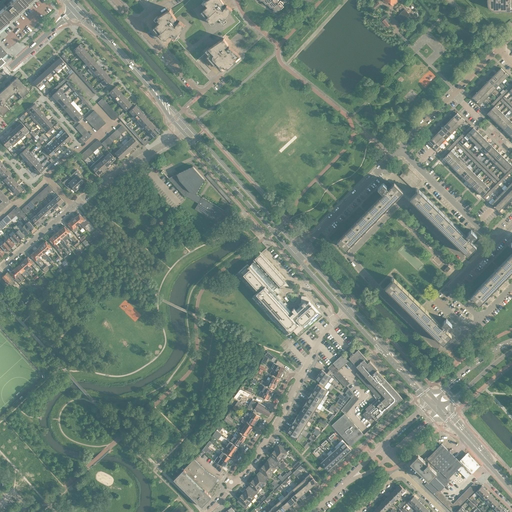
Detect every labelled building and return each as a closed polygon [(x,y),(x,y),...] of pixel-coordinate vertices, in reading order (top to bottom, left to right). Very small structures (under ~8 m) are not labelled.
[(5,5),(0,10),(0,14),(6,21),(24,4),(20,0),(11,0),(9,2),(8,1),(4,4),(5,4),(5,5)] [(202,0),(189,0),(173,15),(170,9),(158,16),(158,17),(158,18),(157,19),(160,22),(152,29),(163,41),(171,34),(173,37),(172,38),(176,41),(177,40),(186,50),(196,61),(205,53),(222,72),(226,68),(227,69),(237,60),(236,60),(240,56),(229,46),(228,47),(227,45),(228,44),(223,37),(240,21),(236,17),(233,12),(232,10),(226,5),(226,6),(224,3),(221,0),(206,0),(205,1),(206,2),(205,3),(202,0)] [(271,6),(272,8),(280,1),(278,2),(277,1),(278,0),(277,0),(272,0),(267,5),(270,7),(271,6)] [(511,0),(487,0),(488,3),(488,4),(488,5),(488,6),(489,6),(489,7),(490,8),(491,9),(492,10),(493,10),(494,10),(495,10),(511,10),(511,0)] [(283,4),(280,1),(272,8),(275,11),(276,10),(278,12),(284,6),(282,5),(283,4)] [(400,13),(397,15),(403,22),(405,19),(410,15),(404,9),(400,13)] [(405,19),(403,22),(397,15),(395,18),(401,25),(407,21),(405,19)] [(0,59),(6,54),(7,53),(2,48),(0,45),(0,30),(7,24),(8,23),(7,22),(6,21),(0,25),(0,59)] [(77,55),(84,49),(80,44),(73,50),(77,55)] [(77,55),(81,59),(88,53),(84,49),(77,55)] [(61,56),(68,63),(69,62),(68,60),(69,59),(64,53),(61,56)] [(88,53),(81,59),(85,63),(92,57),(88,53)] [(59,57),(55,61),(61,68),(65,64),(59,57)] [(85,63),(89,68),(96,62),(92,57),(85,63)] [(61,68),(55,61),(50,65),(56,72),(61,68)] [(96,62),(89,68),(93,72),(100,66),(96,62)] [(50,65),(46,69),(52,76),(56,72),(50,65)] [(93,72),(97,77),(104,71),(100,66),(93,72)] [(505,72),(501,68),(497,71),(505,79),(508,75),(509,75),(508,74),(506,72),(505,72)] [(48,80),(52,76),(46,69),(42,73),(48,80)] [(97,77),(101,81),(108,75),(104,71),(97,77)] [(502,82),(505,79),(497,71),(494,74),(502,82)] [(43,84),(48,80),(42,73),(37,77),(43,84)] [(491,78),(499,85),(502,82),(494,74),(491,78)] [(112,80),(108,75),(101,81),(99,83),(104,87),(112,80)] [(17,77),(3,90),(9,97),(14,92),(20,99),(29,91),(17,77)] [(39,88),(43,84),(37,77),(35,79),(34,78),(32,80),(33,81),(39,88)] [(496,88),(499,85),(491,78),(488,81),(496,88)] [(496,88),(488,81),(485,84),(492,92),(496,88)] [(489,95),(492,92),(485,84),(482,87),(489,95)] [(109,97),(110,99),(113,97),(119,91),(115,86),(109,92),(111,95),(109,97)] [(479,91),(486,98),(489,95),(482,87),(479,91)] [(52,95),(56,100),(62,94),(61,93),(63,91),(60,88),(52,95)] [(9,97),(3,90),(0,92),(0,113),(2,115),(11,108),(4,101),(9,97)] [(113,97),(117,101),(123,95),(119,91),(113,97)] [(483,101),(486,98),(479,91),(475,94),(483,101)] [(66,99),(62,94),(56,100),(60,104),(66,99)] [(480,105),(483,101),(475,94),(472,97),(476,101),(477,102),(476,102),(478,104),(479,105),(480,104),(480,105)] [(117,101),(121,106),(127,100),(123,95),(117,101)] [(68,97),(66,99),(60,104),(64,109),(70,103),(72,102),(71,100),(69,98),(68,98),(68,97)] [(125,110),(131,104),(127,100),(121,106),(125,110)] [(74,107),(70,103),(64,109),(68,113),(74,107)] [(34,104),(27,111),(31,115),(38,109),(34,104)] [(135,105),(128,111),(133,116),(139,110),(138,108),(138,107),(136,105),(135,106),(135,105)] [(487,113),(491,117),(498,109),(495,106),(487,113)] [(68,113),(72,118),(78,112),(74,107),(68,113)] [(42,113),(38,109),(31,115),(34,119),(42,113)] [(501,112),(498,109),(491,117),(494,120),(501,112)] [(141,112),(139,110),(133,116),(137,120),(143,114),(144,113),(141,111),(141,112)] [(78,112),(72,118),(76,122),(83,116),(78,112)] [(504,115),(501,112),(494,120),(497,123),(504,115)] [(42,113),(34,119),(38,123),(45,117),(42,113)] [(454,116),(461,124),(464,120),(465,119),(464,119),(462,117),(461,117),(457,113),(454,116)] [(147,119),(143,114),(137,120),(141,125),(147,119)] [(500,126),(508,118),(504,115),(497,123),(500,126)] [(458,127),(461,124),(454,116),(450,119),(458,127)] [(38,123),(42,127),(49,121),(45,117),(38,123)] [(306,129),(309,130),(316,120),(313,118),(306,129)] [(511,122),(508,118),(500,126),(503,129),(511,122)] [(145,129),(151,123),(147,119),(141,125),(145,129)] [(458,127),(450,119),(447,123),(455,130),(458,127)] [(53,125),(49,121),(42,127),(46,131),(53,125)] [(507,132),(511,126),(511,122),(503,129),(507,132)] [(21,123),(17,127),(25,135),(29,131),(21,123)] [(155,128),(151,123),(145,129),(149,134),(155,128)] [(447,123),(444,126),(452,133),(455,130),(447,123)] [(452,133),(444,126),(441,129),(448,136),(452,133)] [(17,127),(16,128),(13,130),(21,139),(25,135),(17,127)] [(153,138),(159,132),(155,128),(149,134),(153,138)] [(466,135),(469,138),(477,131),(473,128),(466,135)] [(441,129),(438,132),(445,140),(448,136),(441,129)] [(17,142),(21,139),(13,130),(9,134),(17,142)] [(71,138),(65,131),(60,135),(67,142),(71,138)] [(469,138),(472,142),(480,134),(477,131),(469,138)] [(445,140),(438,132),(435,135),(442,143),(445,140)] [(9,134),(5,137),(13,146),(17,142),(9,134)] [(483,137),(480,134),(472,142),(476,145),(483,137)] [(63,145),(67,142),(60,135),(56,138),(63,145)] [(435,135),(431,139),(439,146),(442,143),(435,135)] [(8,150),(13,146),(5,137),(1,141),(8,150)] [(132,137),(128,141),(134,147),(138,143),(132,137)] [(486,140),(483,137),(476,145),(479,148),(486,140)] [(59,149),(62,146),(63,145),(56,138),(52,142),(59,149)] [(441,148),(439,146),(431,139),(430,140),(428,142),(432,146),(433,147),(432,147),(437,152),(441,148)] [(56,151),(59,149),(52,142),(51,140),(47,144),(48,145),(55,152),(56,151)] [(482,151),(489,143),(486,140),(479,148),(482,151)] [(123,145),(129,151),(134,147),(128,141),(125,143),(123,141),(121,143),(123,145)] [(493,147),(489,143),(482,151),(485,154),(493,147)] [(54,153),(55,152),(48,145),(47,144),(45,146),(44,147),(44,148),(45,149),(44,149),(51,156),(54,153)] [(125,155),(129,151),(123,145),(119,149),(125,155)] [(488,157),(496,150),(493,147),(485,154),(488,157)] [(19,154),(22,158),(23,158),(30,152),(26,148),(19,154)] [(120,160),(124,156),(125,155),(119,149),(114,153),(120,160)] [(443,158),(447,161),(456,152),(452,149),(443,158)] [(23,158),(27,162),(34,156),(31,153),(33,152),(32,150),(30,152),(23,158)] [(499,153),(496,150),(488,157),(492,160),(499,153)] [(106,155),(105,156),(111,163),(115,159),(108,151),(105,153),(106,155)] [(459,155),(456,152),(447,161),(450,165),(459,155)] [(495,164),(502,156),(499,153),(492,160),(495,164)] [(110,163),(111,163),(105,156),(103,155),(99,159),(100,160),(106,167),(110,163)] [(462,159),(459,155),(450,165),(453,168),(462,159)] [(34,156),(27,162),(30,166),(39,159),(38,158),(37,158),(36,159),(34,156)] [(505,159),(502,156),(495,164),(498,167),(505,159)] [(31,168),(34,170),(41,164),(39,162),(40,160),(39,159),(30,166),(31,168)] [(103,170),(106,167),(100,160),(99,159),(94,163),(96,164),(102,171),(103,170)] [(453,168),(456,171),(465,162),(462,159),(453,168)] [(498,167),(501,170),(509,162),(505,159),(498,167)] [(460,174),(467,166),(468,165),(465,162),(456,171),(460,174)] [(511,165),(509,162),(501,170),(505,173),(511,165)] [(90,167),(97,175),(102,171),(96,164),(94,163),(90,167)] [(38,175),(45,168),(41,164),(34,170),(38,175)] [(230,220),(236,214),(229,206),(226,209),(224,210),(224,211),(221,209),(220,209),(220,208),(219,208),(218,207),(217,207),(216,206),(217,206),(216,206),(215,206),(215,205),(214,205),(214,204),(213,205),(213,204),(212,204),(211,203),(212,203),(211,203),(210,203),(210,202),(202,198),(202,199),(196,195),(197,193),(198,193),(197,192),(198,191),(199,191),(198,190),(199,188),(200,188),(200,186),(201,186),(201,185),(202,184),(203,184),(202,183),(205,179),(193,166),(177,174),(177,175),(175,176),(170,178),(171,178),(169,179),(167,177),(164,172),(163,173),(174,185),(176,186),(176,187),(177,188),(178,189),(179,190),(179,191),(179,190),(181,192),(181,193),(181,192),(182,194),(183,194),(184,196),(185,197),(186,196),(198,204),(195,209),(210,218),(217,222),(217,223),(218,223),(222,214),(225,215),(230,220)] [(470,170),(467,166),(460,174),(463,177),(470,170)] [(9,174),(11,173),(6,168),(0,174),(3,176),(1,178),(3,180),(9,174)] [(75,176),(73,179),(80,187),(80,186),(81,186),(82,186),(82,185),(83,185),(83,184),(84,183),(80,179),(83,177),(77,170),(73,173),(75,176)] [(466,180),(473,173),(470,170),(463,177),(466,180)] [(477,176),(473,173),(466,180),(469,183),(477,176)] [(13,179),(9,174),(3,180),(1,181),(3,184),(5,182),(7,184),(13,179)] [(232,205),(233,203),(208,175),(206,176),(232,205)] [(472,187),(480,179),(477,176),(469,183),(472,187)] [(10,191),(16,186),(18,184),(13,179),(7,184),(10,187),(8,189),(10,191)] [(79,188),(79,187),(80,187),(73,179),(70,181),(67,179),(62,183),(69,189),(72,187),(75,191),(76,190),(77,190),(77,189),(78,189),(78,188),(79,188)] [(483,182),(480,179),(472,187),(476,190),(483,182)] [(376,220),(380,216),(379,215),(381,213),(382,214),(386,210),(385,209),(386,208),(387,209),(392,204),(391,203),(392,202),(393,203),(397,199),(396,198),(398,196),(399,197),(403,193),(402,192),(403,191),(399,187),(400,186),(398,185),(397,186),(394,183),(388,188),(386,186),(387,186),(383,182),(378,188),(381,191),(383,189),(385,191),(338,240),(346,249),(347,248),(348,249),(352,244),(351,243),(353,242),(354,243),(358,239),(357,238),(358,236),(359,237),(363,233),(362,232),(364,231),(365,232),(369,227),(368,226),(370,225),(371,226),(375,222),(374,221),(375,219),(376,220)] [(476,190),(479,193),(486,185),(483,182),(476,190)] [(18,184),(16,186),(10,191),(12,193),(14,191),(16,194),(22,189),(18,184)] [(486,185),(479,193),(482,196),(490,189),(486,185)] [(467,237),(419,190),(416,193),(415,192),(413,193),(414,194),(410,198),(411,199),(410,200),(414,204),(415,203),(417,205),(416,206),(420,210),(421,209),(422,210),(421,211),(426,215),(427,214),(428,216),(427,217),(431,221),(432,220),(434,221),(433,223),(437,227),(438,226),(440,227),(439,228),(443,232),(444,231),(445,233),(444,234),(449,238),(450,237),(451,238),(450,239),(454,244),(455,243),(457,244),(456,245),(460,249),(461,248),(463,250),(462,251),(466,255),(467,254),(468,255),(471,251),(472,252),(474,250),(473,249),(476,246),(470,240),(473,238),(476,235),(471,230),(467,233),(470,235),(467,237)] [(501,194),(508,201),(511,198),(504,191),(501,194)] [(505,204),(508,201),(501,194),(497,197),(505,204)] [(0,200),(2,201),(4,199),(8,204),(11,202),(5,195),(0,200)] [(57,195),(53,199),(59,205),(63,201),(57,195)] [(497,197),(494,200),(502,208),(505,204),(497,197)] [(59,205),(53,199),(48,203),(54,209),(59,205)] [(502,208),(494,200),(491,204),(491,205),(493,207),(494,206),(494,207),(499,211),(502,208)] [(50,213),(54,209),(48,203),(44,207),(50,213)] [(16,207),(12,211),(16,215),(19,219),(21,217),(23,219),(26,216),(21,211),(17,206),(16,207)] [(40,211),(44,216),(45,217),(50,213),(44,207),(40,211)] [(45,217),(44,216),(40,211),(35,215),(41,221),(43,220),(46,218),(45,217)] [(76,216),(75,217),(83,227),(85,226),(89,222),(83,215),(81,217),(79,214),(78,213),(76,215),(76,216)] [(7,215),(2,219),(7,224),(11,220),(7,215)] [(40,224),(39,223),(41,221),(35,215),(30,219),(36,226),(37,225),(36,225),(37,225),(37,226),(40,224)] [(26,223),(24,225),(29,231),(30,230),(31,230),(32,229),(32,228),(34,227),(29,222),(30,221),(26,216),(23,219),(26,223)] [(75,226),(78,224),(81,228),(83,227),(75,217),(71,220),(75,226)] [(78,229),(75,226),(71,220),(67,224),(74,233),(78,229)] [(17,231),(16,232),(14,233),(19,239),(20,239),(21,239),(22,238),(22,237),(24,236),(18,229),(19,228),(17,227),(16,225),(14,228),(17,231)] [(29,232),(29,231),(24,225),(21,227),(19,225),(17,227),(19,228),(20,228),(25,235),(26,233),(27,233),(29,232)] [(64,226),(60,229),(65,235),(67,233),(74,241),(76,239),(73,236),(64,226)] [(60,229),(56,232),(65,243),(66,244),(68,243),(65,240),(68,238),(65,235),(60,229)] [(19,241),(19,240),(19,239),(14,233),(12,231),(9,234),(10,236),(10,237),(15,243),(17,242),(18,242),(19,241)] [(69,248),(65,243),(56,232),(52,236),(57,241),(59,239),(67,249),(69,248)] [(101,237),(98,233),(92,238),(95,241),(101,237)] [(55,243),(57,241),(52,236),(48,239),(59,252),(61,251),(58,248),(55,243)] [(9,238),(4,242),(10,248),(10,247),(11,247),(12,246),(12,245),(14,244),(9,238)] [(44,242),(41,244),(47,250),(49,253),(51,251),(53,252),(54,251),(46,241),(44,242)] [(511,241),(511,243),(511,244),(511,252),(496,269),(495,268),(493,270),(494,271),(470,295),(474,299),(473,300),(475,301),(476,300),(479,304),(480,303),(481,304),(485,300),(484,299),(485,297),(487,298),(491,294),(490,293),(491,292),(492,293),(496,288),(495,287),(497,286),(498,287),(502,283),(501,282),(502,280),(503,281),(508,277),(507,276),(508,274),(509,275),(511,272),(511,241)] [(10,248),(4,242),(0,245),(5,252),(7,250),(8,250),(9,249),(9,248),(10,248)] [(39,247),(38,248),(46,258),(50,262),(52,261),(46,255),(49,253),(47,250),(41,244),(39,246),(39,247)] [(33,251),(39,257),(41,255),(45,259),(46,258),(38,248),(36,249),(33,251)] [(37,259),(39,257),(33,251),(31,253),(30,255),(40,267),(42,265),(37,259)] [(280,327),(279,327),(280,328),(281,327),(284,330),(283,331),(286,335),(293,330),(297,335),(298,335),(297,334),(301,331),(301,332),(302,331),(301,331),(305,328),(304,327),(308,324),(309,325),(309,324),(312,321),(313,321),(312,320),(315,317),(316,318),(317,318),(316,317),(320,314),(320,315),(320,314),(309,302),(310,301),(306,296),(302,296),(301,297),(301,303),(298,305),(300,306),(296,310),(294,308),(292,309),(294,312),(293,313),(287,307),(288,306),(285,302),(284,303),(280,299),(281,298),(278,294),(277,295),(273,291),(274,291),(273,291),(274,290),(275,290),(275,291),(277,291),(277,292),(279,292),(279,293),(279,292),(279,289),(280,289),(280,288),(279,288),(278,287),(279,285),(289,286),(286,282),(285,281),(282,278),(282,277),(278,274),(279,274),(278,273),(275,270),(275,269),(274,269),(271,266),(271,265),(268,262),(267,261),(264,258),(264,257),(260,254),(260,253),(253,260),(254,261),(248,266),(247,264),(237,272),(236,273),(237,274),(237,273),(240,277),(240,278),(242,276),(245,280),(243,281),(244,281),(247,284),(247,285),(248,284),(251,287),(250,288),(251,289),(254,292),(253,292),(254,293),(256,291),(257,292),(252,297),(253,296),(256,300),(255,301),(256,301),(259,304),(259,305),(260,304),(263,307),(262,308),(263,309),(263,308),(266,312),(265,312),(266,313),(267,311),(270,315),(269,316),(270,316),(273,319),(272,320),(273,320),(274,319),(277,322),(276,323),(276,324),(277,324),(280,327)] [(26,258),(23,260),(28,266),(31,264),(37,271),(39,270),(36,267),(28,257),(26,258)] [(64,259),(60,263),(64,268),(68,264),(64,259)] [(21,262),(20,264),(28,274),(30,272),(28,270),(30,268),(28,266),(23,260),(21,262)] [(15,267),(21,273),(23,271),(27,275),(28,274),(20,264),(18,265),(15,267)] [(18,275),(21,273),(15,267),(13,269),(9,273),(13,278),(14,278),(16,280),(18,283),(22,279),(18,275)] [(63,268),(55,276),(56,277),(64,269),(63,268)] [(9,281),(9,282),(13,278),(9,273),(7,272),(5,274),(1,277),(7,283),(9,281)] [(443,326),(421,306),(394,278),(385,287),(386,288),(385,289),(390,293),(391,292),(392,293),(391,295),(395,299),(396,298),(398,299),(397,300),(401,304),(402,303),(403,305),(402,306),(407,310),(408,309),(409,310),(408,311),(412,316),(413,315),(415,316),(414,317),(418,321),(419,320),(421,322),(420,323),(424,327),(425,326),(426,327),(425,328),(430,332),(431,331),(432,333),(431,334),(435,338),(436,337),(438,338),(437,339),(441,344),(442,343),(443,344),(451,335),(450,334),(451,333),(449,331),(448,332),(446,329),(448,327),(452,324),(446,319),(443,322),(445,324),(443,326)] [(377,370),(378,369),(370,360),(369,361),(366,359),(358,349),(353,353),(350,355),(351,356),(349,357),(349,358),(353,362),(357,367),(360,369),(355,373),(374,394),(379,399),(372,405),(371,403),(365,409),(366,410),(362,414),(368,420),(372,417),(376,421),(402,398),(378,372),(377,370)] [(348,361),(342,354),(327,368),(333,374),(337,372),(336,371),(338,369),(339,370),(348,361)] [(275,369),(283,373),(284,370),(285,368),(277,365),(275,364),(273,368),(275,369)] [(280,378),(283,373),(275,369),(274,372),(272,371),(271,373),(273,374),(280,378)] [(333,374),(329,370),(327,373),(321,370),(318,374),(328,381),(333,374)] [(269,381),(277,385),(278,382),(278,381),(279,380),(272,376),(272,375),(267,372),(265,375),(270,378),(269,381)] [(323,388),(328,381),(318,374),(315,378),(320,382),(318,384),(323,388)] [(275,387),(277,385),(269,381),(268,383),(262,380),(260,383),(266,386),(267,385),(274,389),(275,387)] [(265,389),(263,392),(271,396),(272,393),(273,391),(266,387),(266,386),(260,383),(259,386),(265,389)] [(323,388),(318,384),(317,384),(315,388),(325,395),(328,390),(323,388)] [(312,393),(322,399),(325,395),(315,388),(312,393)] [(269,398),(269,399),(271,396),(263,392),(261,391),(258,395),(261,396),(268,400),(269,398)] [(319,404),(322,399),(312,393),(309,397),(319,404)] [(309,397),(306,401),(317,408),(319,404),(309,397)] [(247,407),(253,410),(257,403),(252,399),(247,407)] [(304,406),(314,412),(317,408),(306,401),(303,406),(304,406)] [(268,409),(268,408),(265,406),(262,405),(258,402),(254,409),(261,413),(261,412),(268,417),(269,416),(270,416),(270,414),(271,411),(268,409)] [(301,410),(311,416),(314,412),(304,406),(303,406),(301,410)] [(298,414),(308,421),(311,416),(301,410),(298,414)] [(253,412),(250,416),(257,421),(259,418),(260,416),(253,412)] [(344,413),(344,414),(331,425),(351,446),(364,435),(346,415),(344,413)] [(255,423),(256,424),(257,421),(250,416),(246,414),(244,416),(247,417),(245,420),(254,425),(255,423)] [(298,414),(295,418),(306,425),(308,421),(298,414)] [(229,417),(227,416),(224,420),(230,425),(234,420),(229,417)] [(293,423),(303,429),(306,425),(295,418),(293,423)] [(252,429),(253,427),(246,422),(247,422),(243,419),(241,421),(245,424),(243,427),(250,432),(252,429)] [(290,427),(300,434),(303,429),(293,423),(290,427)] [(243,427),(242,429),(239,427),(237,430),(240,432),(240,431),(247,436),(248,434),(250,432),(243,427)] [(297,438),(300,434),(290,427),(287,432),(291,434),(289,437),(296,441),(297,438)] [(237,434),(236,437),(243,442),(245,439),(244,439),(246,437),(239,432),(240,432),(237,430),(235,432),(237,434)] [(240,444),(241,444),(243,442),(236,437),(234,440),(228,436),(227,438),(232,442),(233,441),(239,446),(240,444)] [(229,447),(228,447),(235,452),(237,450),(237,449),(238,448),(232,443),(228,440),(227,442),(228,443),(226,446),(229,447)] [(275,448),(276,449),(275,450),(283,457),(287,453),(286,452),(288,450),(286,448),(281,444),(280,442),(280,443),(281,444),(279,446),(278,445),(275,448)] [(344,442),(340,446),(347,453),(351,449),(344,442)] [(426,458),(429,461),(428,462),(430,464),(429,465),(436,472),(429,480),(433,476),(444,486),(451,480),(449,478),(457,469),(462,464),(441,444),(427,458),(426,457),(426,458)] [(233,455),(235,452),(228,447),(226,450),(220,446),(218,448),(225,452),(232,456),(233,455)] [(336,449),(343,456),(347,453),(340,446),(336,449)] [(223,455),(221,458),(228,462),(230,460),(229,459),(231,458),(224,453),(225,452),(218,448),(217,450),(223,455)] [(336,449),(332,452),(339,460),(343,456),(336,449)] [(272,456),(270,458),(277,465),(283,470),(287,465),(283,462),(282,464),(279,461),(283,457),(275,450),(274,450),(270,454),(272,456)] [(332,452),(329,456),(335,463),(339,460),(332,452)] [(424,460),(418,454),(410,462),(429,480),(436,472),(429,465),(430,464),(428,462),(429,461),(426,458),(424,460)] [(226,465),(228,462),(221,458),(218,455),(214,461),(220,466),(221,464),(224,467),(226,465)] [(329,456),(325,459),(332,466),(335,463),(329,456)] [(265,463),(264,465),(272,472),(276,467),(275,467),(277,465),(270,458),(268,460),(267,460),(265,463)] [(207,472),(194,459),(174,479),(202,507),(212,497),(208,493),(218,478),(207,472)] [(328,470),(332,466),(325,459),(321,463),(328,470)] [(261,470),(259,473),(267,479),(269,477),(268,476),(272,472),(264,465),(264,464),(260,469),(261,470)] [(471,473),(462,464),(457,469),(466,478),(471,473)] [(254,477),(255,478),(253,479),(261,486),(265,482),(267,479),(259,473),(257,475),(254,477)] [(305,478),(312,486),(315,484),(314,483),(316,482),(313,477),(313,478),(309,474),(305,478)] [(433,485),(435,487),(438,490),(440,491),(444,486),(433,476),(429,480),(429,481),(431,483),(433,485)] [(305,478),(301,482),(308,490),(311,488),(310,487),(312,486),(305,478)] [(251,485),(249,487),(256,494),(258,491),(257,491),(261,486),(253,479),(249,483),(251,485)] [(301,482),(297,485),(303,493),(304,494),(306,492),(306,491),(308,490),(301,482)] [(303,493),(297,485),(292,489),(299,497),(299,498),(302,495),(303,493)] [(399,485),(395,489),(401,494),(405,490),(399,485)] [(480,495),(486,490),(481,486),(476,491),(480,495)] [(244,492),(243,494),(250,501),(254,497),(254,496),(256,494),(249,487),(246,490),(246,489),(243,492),(244,492)] [(288,493),(295,501),(298,499),(297,498),(299,497),(292,489),(288,493)] [(398,497),(401,494),(395,489),(391,493),(396,499),(398,497)] [(490,494),(486,490),(480,495),(485,500),(490,494)] [(247,505),(250,501),(243,494),(242,493),(238,498),(240,499),(238,502),(237,501),(245,509),(248,506),(247,505)] [(288,493),(284,497),(291,505),(294,503),(293,503),(295,501),(288,493)] [(387,498),(392,503),(396,499),(391,493),(387,498)] [(489,504),(494,498),(490,494),(485,500),(489,504)] [(408,501),(413,506),(418,500),(414,496),(408,501)] [(284,497),(280,501),(286,509),(287,509),(289,507),(289,506),(291,505),(284,497)] [(388,507),(392,503),(387,498),(383,502),(388,507)] [(498,503),(494,498),(489,504),(493,508),(498,503)] [(422,504),(418,500),(413,506),(417,510),(422,504)] [(286,509),(280,501),(275,504),(281,511),(283,511),(285,510),(286,509)] [(378,506),(384,511),(388,507),(383,502),(378,506)] [(500,504),(498,503),(493,508),(492,509),(495,511),(497,511),(503,507),(502,506),(503,506),(501,504),(500,504)]
